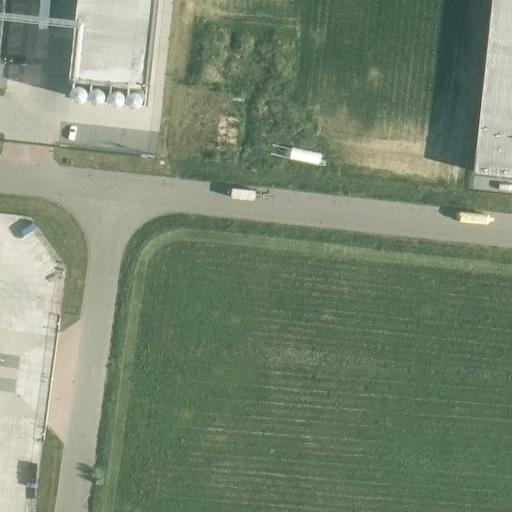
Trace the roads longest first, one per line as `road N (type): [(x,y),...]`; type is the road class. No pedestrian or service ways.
road 1 (unclassified): [(111,189),(511,232)]
road 2 (unclassified): [(69,511),(111,189)]
